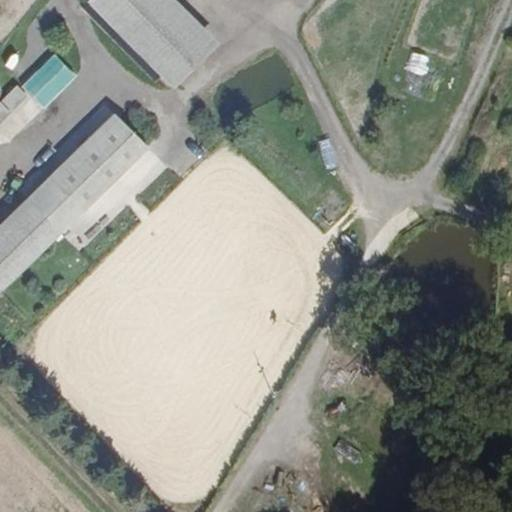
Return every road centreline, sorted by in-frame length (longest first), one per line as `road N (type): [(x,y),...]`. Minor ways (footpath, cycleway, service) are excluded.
road 1 (unclassified): [(511,0),(428,177),(387,194),(352,169)]
road 2 (track): [(113,511),(0,393)]
